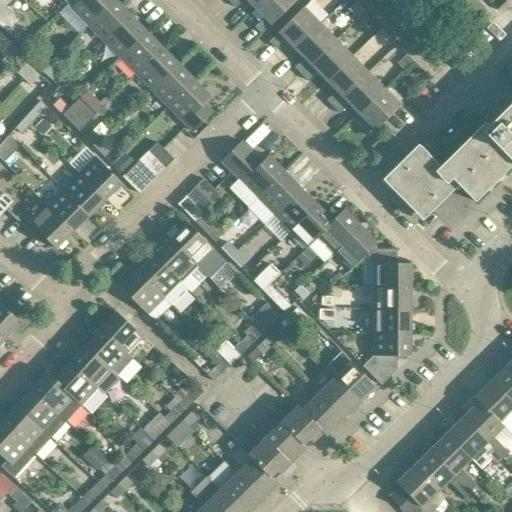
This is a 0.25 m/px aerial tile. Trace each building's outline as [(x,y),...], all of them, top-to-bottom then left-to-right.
[(0,0),(0,26),(16,41),(24,33),(16,25),(20,20),(6,7),(12,0),(0,0)] [(71,9),(88,26),(113,0),(62,0),(71,9)] [(113,0),(88,26),(104,42),(130,16),(114,0),(113,0)] [(296,0),(262,0),(254,8),(264,18),(254,27),(261,34),(271,24),(271,25),(296,0)] [(356,18),(365,10),(355,0),(347,8),(356,18)] [(285,39),(294,48),(320,24),(303,7),(278,32),(269,42),(275,49),(285,39)] [(104,42),(120,58),(146,32),(130,16),(104,42)] [(336,40),(320,24),(294,48),(304,58),(295,68),(301,74),(336,40)] [(120,58),(135,74),(162,48),(146,32),(120,58)] [(4,37),(0,41),(0,51),(2,53),(11,43),(4,37)] [(317,71),(327,81),(352,56),(336,40),(301,74),(307,81),(317,71)] [(162,48),(135,74),(152,91),(178,64),(162,48)] [(414,61),(406,53),(397,62),(404,70),(414,61)] [(32,62),(42,71),(48,65),(38,56),(32,62)] [(368,73),(352,56),(327,81),(336,91),(327,101),(333,107),(368,73)] [(17,73),(24,79),(33,70),(26,64),(17,73)] [(152,91),(168,107),(194,81),(178,64),(152,91)] [(58,74),(48,65),(42,71),(52,80),(58,74)] [(39,76),(33,70),(24,79),(30,85),(39,76)] [(349,104),(359,114),(384,89),(368,73),(333,107),(340,114),(349,104)] [(194,81),(168,107),(193,132),(213,113),(204,104),(211,97),(194,81)] [(375,130),(383,122),(400,106),(384,89),(359,114),(375,130)] [(81,97),(76,102),(69,108),(62,115),(72,125),(78,131),(97,113),(81,97)] [(60,99),(53,106),(62,115),(69,108),(60,99)] [(24,118),(30,124),(39,114),(47,107),(40,101),(24,118)] [(426,217),(458,185),(474,202),(487,190),(483,186),(499,171),(502,174),(511,164),(511,109),(488,134),(484,130),(439,175),(414,149),(386,176),(394,185),(391,188),(414,212),(417,208),(426,217)] [(21,134),(30,124),(24,118),(15,128),(21,134)] [(52,127),(43,118),(35,126),(44,135),(52,127)] [(381,137),(388,144),(395,137),(388,130),(381,137)] [(85,138),(95,148),(101,142),(92,132),(85,138)] [(9,135),(0,144),(0,158),(3,162),(19,146),(9,135)] [(127,135),(122,140),(127,145),(132,140),(127,135)] [(371,147),(379,155),(386,149),(385,148),(377,140),(371,147)] [(241,141),(221,161),(231,172),(237,177),(242,182),(235,188),(239,191),(235,195),(249,208),(258,199),(285,172),(268,156),(261,162),(253,154),(241,141)] [(110,151),(101,142),(95,148),(104,157),(110,151)] [(157,142),(148,151),(165,168),(174,160),(157,142)] [(148,151),(140,159),(157,177),(165,168),(148,151)] [(124,152),(112,163),(122,173),(133,162),(124,152)] [(95,157),(79,174),(105,200),(122,184),(95,157)] [(140,159),(131,168),(148,185),(157,177),(140,159)] [(139,194),(148,185),(131,168),(122,177),(139,194)] [(258,199),(274,215),(301,189),(285,172),(258,199)] [(79,174),(62,190),(89,216),(105,200),(79,174)] [(220,196),(214,189),(203,179),(195,187),(211,204),(220,196)] [(195,187),(186,196),(203,213),(211,204),(195,187)] [(274,215),(290,231),(317,205),(301,189),(274,215)] [(62,190),(46,205),(72,232),(89,216),(62,190)] [(4,194),(0,197),(0,216),(13,202),(4,194)] [(186,196),(177,204),(194,221),(203,213),(186,196)] [(55,249),(72,232),(46,205),(29,222),(55,249)] [(309,246),(318,237),(318,236),(332,221),(332,220),(317,205),(290,231),(307,248),(309,246)] [(325,261),(334,252),(360,226),(343,209),(332,220),(332,221),(318,236),(318,237),(309,246),(318,254),(325,261)] [(203,213),(194,221),(214,242),(223,233),(203,213)] [(225,262),(187,223),(170,239),(196,266),(207,276),(209,278),(225,262)] [(377,243),(360,226),(334,252),(350,269),(365,255),(374,245),(377,243)] [(170,239),(154,255),(188,289),(190,292),(207,276),(196,266),(170,239)] [(221,248),(230,258),(236,252),(227,242),(221,248)] [(374,245),(365,255),(373,263),(373,287),(410,287),(411,264),(397,263),(397,250),(379,250),(374,245)] [(318,254),(309,246),(307,248),(297,258),(305,267),(318,254)] [(236,252),(230,258),(240,267),(246,261),(236,252)] [(188,289),(154,255),(138,271),(164,298),(172,305),(188,289)] [(259,275),(253,281),(262,290),(269,284),(280,273),(270,264),(259,275)] [(138,271),(121,288),(147,314),(164,298),(138,271)] [(301,282),(292,289),(303,300),(311,292),(301,282)] [(290,306),(278,294),(269,284),(262,290),(284,312),(290,306)] [(373,287),(373,310),(410,310),(410,287),(373,287)] [(334,306),(334,297),(321,296),(321,305),(334,306)] [(0,335),(1,337),(4,339),(6,337),(20,322),(0,303),(0,335)] [(279,316),(266,303),(249,319),(253,323),(263,333),(279,316)] [(297,307),(280,324),(287,330),(292,325),(298,325),(302,320),(306,323),(309,319),(297,307)] [(321,309),(320,318),(333,319),(334,310),(321,309)] [(410,310),(373,310),(373,332),(410,333),(410,310)] [(100,329),(109,337),(132,358),(141,348),(147,353),(154,346),(116,312),(100,329)] [(253,323),(244,331),(254,341),(263,333),(253,323)] [(117,375),(132,358),(109,337),(100,329),(93,337),(85,346),(117,375)] [(272,332),(264,340),(270,346),(278,338),(277,337),(272,332)] [(373,332),(373,337),(373,356),(363,365),(362,366),(381,385),(397,369),(397,356),(410,356),(410,337),(410,333),(373,332)] [(223,359),(216,352),(205,340),(198,347),(217,366),(223,359)] [(262,354),(270,346),(264,340),(256,348),(262,354)] [(226,342),(216,352),(223,359),(230,365),(240,355),(233,349),(226,342)] [(85,346),(69,362),(97,388),(104,395),(120,378),(117,375),(85,346)] [(199,353),(192,360),(199,366),(205,360),(199,353)] [(217,366),(207,375),(213,381),(230,365),(223,359),(217,366)] [(344,367),(334,378),(358,403),(375,386),(350,361),(344,367)] [(81,405),(97,388),(69,362),(54,379),(74,398),(73,399),(81,405)] [(511,370),(507,365),(490,381),(511,402),(511,370)] [(81,405),(73,399),(74,398),(54,379),(47,372),(31,389),(66,421),(81,405)] [(342,419),(358,403),(334,378),(317,394),(342,419)] [(499,422),(509,412),(511,415),(511,402),(490,381),(474,398),(478,402),(499,422)] [(197,385),(188,394),(194,400),(203,391),(197,385)] [(31,389),(16,406),(51,438),(66,421),(31,389)] [(317,394),(301,409),(301,410),(323,432),(322,432),(326,435),(342,419),(317,394)] [(177,418),(186,408),(180,402),(175,398),(166,406),(177,418)] [(462,418),(487,443),(491,447),(503,459),(509,453),(497,441),(493,437),(504,426),(499,422),(478,402),(462,418)] [(274,480),(275,479),(292,462),(298,456),(305,449),(322,432),(323,432),(301,410),(301,409),(298,405),(286,417),(275,406),(271,410),(269,412),(279,424),(273,430),(265,438),(254,449),(247,442),(248,441),(241,434),(236,438),(235,440),(242,447),(241,448),(252,459),(252,458),(274,480)] [(16,406),(0,423),(35,455),(51,438),(16,406)] [(190,413),(182,420),(189,427),(197,419),(190,413)] [(154,440),(170,424),(159,414),(143,430),(148,434),(154,440)] [(446,434),(471,459),(480,468),(490,459),(496,465),(503,459),(491,447),(487,443),(462,418),(446,434)] [(191,430),(189,427),(182,420),(167,436),(176,445),(191,430)] [(0,423),(0,454),(6,460),(1,466),(14,479),(35,455),(0,423)] [(148,434),(138,443),(144,449),(154,440),(148,434)] [(458,479),(470,491),(476,485),(460,469),(471,459),(446,434),(430,450),(454,475),(458,479)] [(150,452),(156,458),(164,450),(158,444),(150,452)] [(438,491),(448,481),(464,497),(470,491),(458,479),(454,475),(430,450),(413,466),(438,491)] [(150,452),(142,460),(148,466),(156,458),(150,452)] [(115,466),(121,472),(131,463),(125,457),(115,466)] [(278,482),(275,479),(274,480),(252,458),(252,459),(236,474),(261,499),(278,482)] [(224,462),(208,478),(241,511),(247,511),(261,499),(236,474),(224,462)] [(121,472),(115,466),(106,475),(112,481),(121,472)] [(429,500),(438,491),(413,466),(396,482),(400,486),(389,497),(403,511),(429,511),(435,506),(429,500)] [(0,473),(0,501),(8,493),(14,486),(0,473)] [(118,484),(124,491),(132,483),(126,476),(118,484)] [(207,477),(190,493),(203,506),(209,511),(241,511),(208,478),(207,477)] [(124,491),(118,484),(110,492),(126,509),(134,501),(124,491)] [(22,494),(14,486),(8,493),(16,501),(22,494)] [(83,498),(89,504),(98,495),(92,489),(83,498)] [(80,511),(89,504),(83,498),(73,507),(77,511),(80,511)] [(50,511),(63,511),(66,509),(57,501),(49,510),(50,511)]
